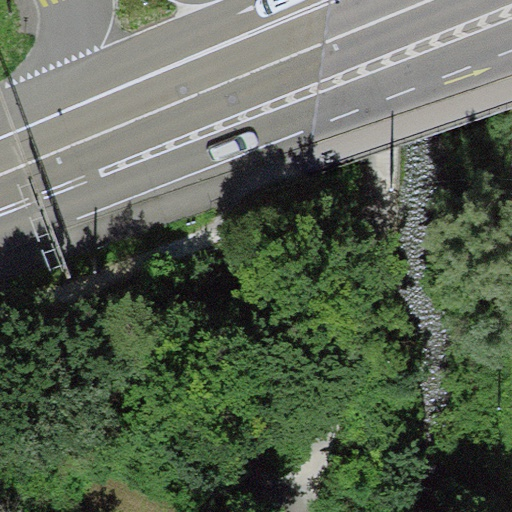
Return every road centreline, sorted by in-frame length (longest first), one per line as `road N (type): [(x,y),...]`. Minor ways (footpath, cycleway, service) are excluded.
road 1 (secondary): [(0,195),(232,143),(511,39)]
road 2 (secondary): [(0,174),(429,0)]
road 3 (secondary): [(272,0),(60,99)]
